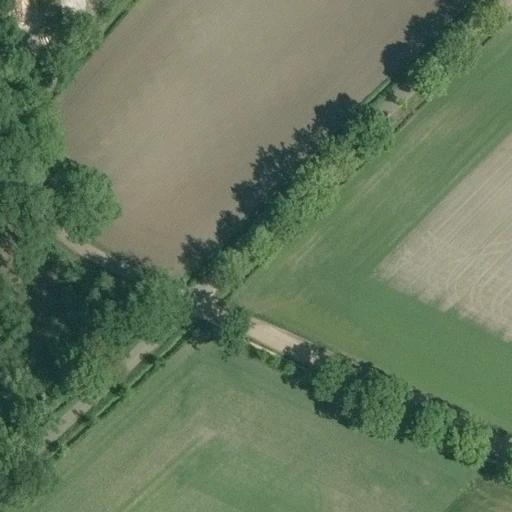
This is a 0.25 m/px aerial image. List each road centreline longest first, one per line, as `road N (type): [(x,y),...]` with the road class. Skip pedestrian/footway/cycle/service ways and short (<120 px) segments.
road 1 (unclassified): [(0,480),(508,0)]
road 2 (track): [(189,302),(511,449)]
